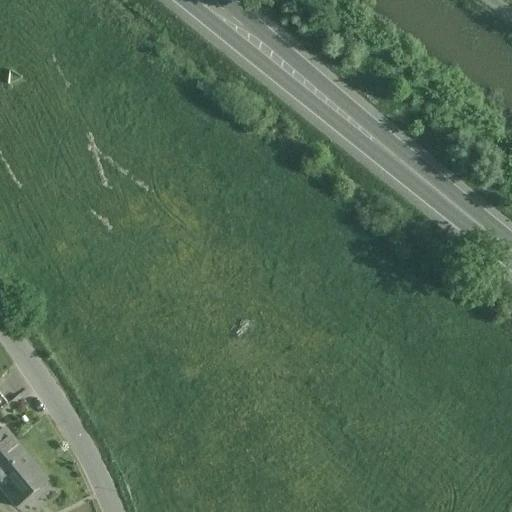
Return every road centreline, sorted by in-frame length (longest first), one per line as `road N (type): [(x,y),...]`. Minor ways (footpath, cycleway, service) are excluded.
road 1 (primary): [(511,244),(219,0)]
road 2 (tertiary): [(116,511),(71,418),(0,312)]
